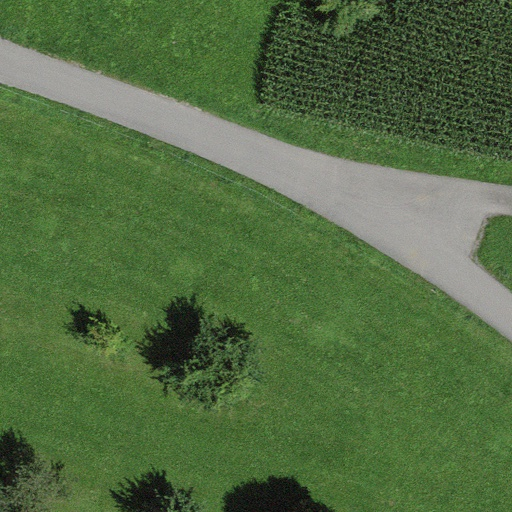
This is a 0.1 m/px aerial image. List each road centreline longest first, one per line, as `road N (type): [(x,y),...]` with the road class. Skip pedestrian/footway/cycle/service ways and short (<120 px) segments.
road 1 (residential): [(0,62),(153,113),(372,209),(511,314)]
road 2 (track): [(511,201),(458,195),(372,209)]
